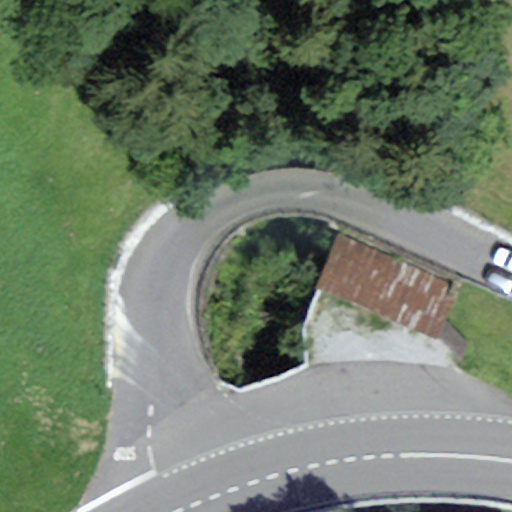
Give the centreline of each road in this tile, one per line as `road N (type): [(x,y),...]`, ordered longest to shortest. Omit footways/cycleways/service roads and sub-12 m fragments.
road 1 (residential): [(179,510),(152,308),(158,271),(189,223),(243,197),(308,196),(511,277)]
road 2 (primary): [(179,510),(253,480),(350,457),(455,453),(511,462)]
